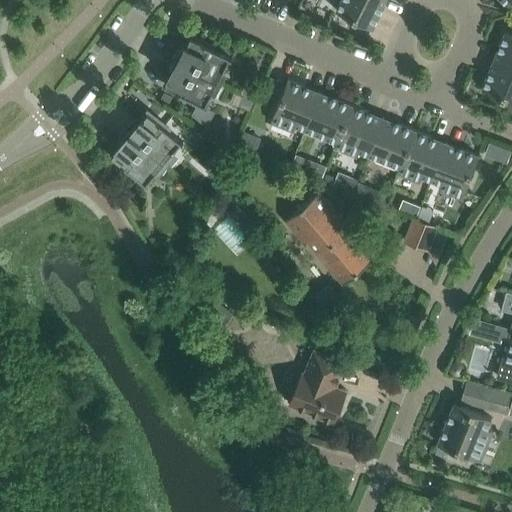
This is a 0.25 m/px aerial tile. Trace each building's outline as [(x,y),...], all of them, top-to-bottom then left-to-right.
[(380,0),(340,0),(335,10),(371,27),(380,10),(376,9),(380,0)] [(511,34),(504,31),(499,44),(502,46),(496,61),(511,67),(511,34)] [(181,45),(175,58),(219,81),(219,80),(217,79),(229,56),(231,57),(231,56),(214,47),(215,46),(209,43),(209,44),(190,35),(188,39),(189,40),(185,47),(181,45)] [(219,81),(175,58),(168,71),(172,72),(168,80),(167,80),(164,84),(183,94),(183,95),(188,98),(189,97),(206,105),(206,104),(204,103),(216,80),(218,81),(219,81)] [(511,100),(511,67),(496,61),(490,76),(487,74),(481,88),(511,100)] [(305,128),(318,94),(303,88),(304,85),(287,78),(270,121),(293,130),(295,124),(305,128)] [(242,94),(238,105),(249,110),(253,99),(242,94)] [(336,141),(351,104),(335,97),(333,100),(318,94),(305,128),(335,140),(336,141)] [(368,153),(381,119),(366,113),(367,110),(351,104),(336,141),(335,140),(333,146),(356,155),(358,149),(368,153)] [(136,119),(127,130),(164,162),(165,162),(163,160),(180,140),(182,142),(183,141),(168,128),(169,128),(164,124),(163,125),(147,111),(144,115),(139,122),(136,119)] [(399,166),(414,129),(398,122),(396,125),(381,119),(368,153),(398,166),(399,166)] [(431,179),(445,145),(429,139),(431,135),(414,129),(399,166),(398,166),(396,171),(419,180),(421,175),(431,179)] [(164,162),(127,130),(117,141),(121,144),(115,150),(114,150),(111,153),(127,167),(126,168),(131,172),(132,171),(146,183),(147,182),(146,181),(162,161),(164,163),(164,162)] [(489,142),(485,154),(495,158),(500,146),(489,142)] [(478,154),(461,148),(460,151),(445,145),(431,179),(440,182),(438,188),(461,197),(478,154)] [(221,148),(215,155),(223,163),(227,154),(221,148)] [(349,225),(318,190),(284,219),(304,242),(307,240),(342,281),(370,257),(346,228),(349,225)] [(437,225),(417,217),(408,241),(427,249),(437,225)] [(511,291),(505,290),(505,291),(508,291),(503,308),(511,310),(511,321),(510,328),(511,328),(511,291)] [(205,299),(200,307),(203,315),(207,318),(218,302),(214,300),(205,299)] [(511,379),(511,337),(508,336),(501,360),(502,360),(498,376),(511,379)] [(335,385),(336,383),(334,382),(334,384),(331,383),(340,360),(343,361),(343,362),(344,363),(345,361),(313,348),(303,372),(301,371),(288,402),(333,421),(346,389),(335,385)] [(485,386),(480,405),(504,412),(509,393),(485,386)] [(454,401),(453,403),(456,405),(450,419),(447,417),(437,442),(479,460),(492,429),(487,427),(491,417),(454,401)]
